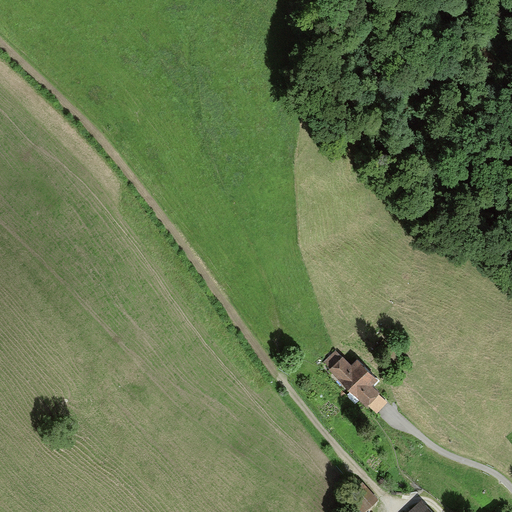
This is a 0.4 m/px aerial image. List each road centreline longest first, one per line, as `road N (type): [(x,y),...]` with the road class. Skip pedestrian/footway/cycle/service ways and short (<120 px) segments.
road 1 (track): [(0,38),(122,159),(277,370),(376,486),(390,499),(434,500),(444,511)]
road 2 (track): [(511,224),(408,149),(367,55),(359,0)]
